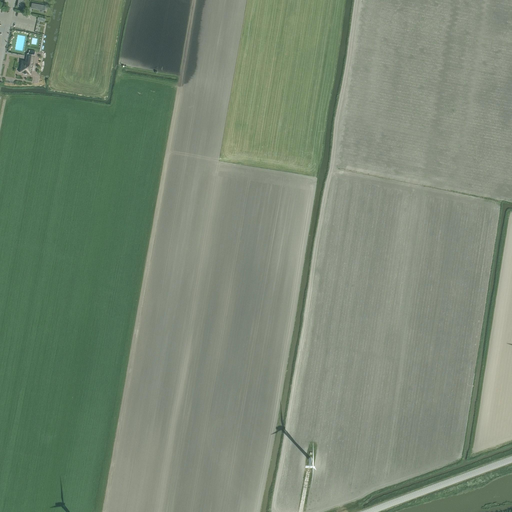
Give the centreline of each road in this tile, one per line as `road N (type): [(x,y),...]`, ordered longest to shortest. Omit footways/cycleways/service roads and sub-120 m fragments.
road 1 (track): [(104,511),(194,0)]
road 2 (unclassified): [(368,511),(511,459)]
